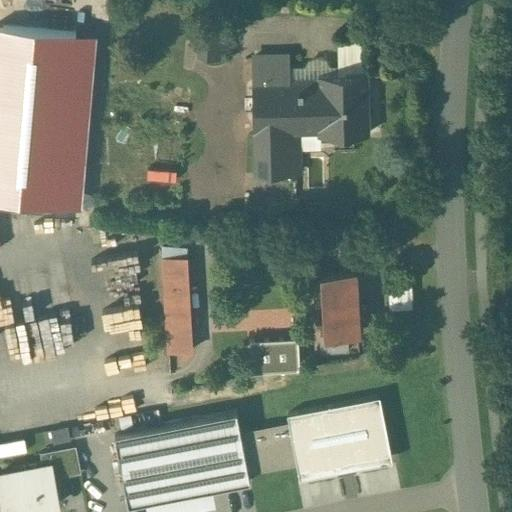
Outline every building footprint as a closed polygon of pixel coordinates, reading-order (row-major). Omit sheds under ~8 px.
[(199,26),(195,52),(218,56),(222,29),(199,26)] [(0,27),(0,199),(81,206),(95,35),(0,27)] [(283,67),(249,68),(251,134),(293,133),(313,133),(313,81),(283,81),(283,67)] [(364,135),(363,76),(313,77),(313,81),(313,133),(314,136),(364,135)] [(293,133),(251,134),(251,159),(293,158),(293,133)] [(186,246),(162,244),(162,256),(186,255),(186,246)] [(187,256),(162,257),(167,349),(192,348),(187,256)] [(354,268),(319,270),(323,333),(357,331),(356,309),(354,309),(352,287),(355,287),(354,268)] [(388,305),(411,305),(411,276),(388,276),(388,305)] [(379,394),(287,412),(288,418),(296,461),(300,478),(391,460),(379,394)] [(236,409),(114,432),(127,503),(249,479),(247,470),(239,428),(236,409)] [(247,470),(296,461),(288,418),(239,428),(247,470)] [(75,443),(39,450),(41,462),(50,461),(53,476),(80,471),(75,443)] [(41,462),(0,470),(0,490),(4,511),(19,509),(19,511),(28,511),(40,510),(39,505),(58,502),(53,476),(50,461),(41,462)]
